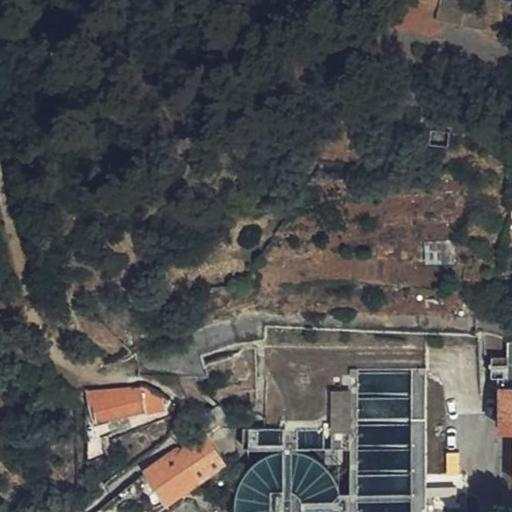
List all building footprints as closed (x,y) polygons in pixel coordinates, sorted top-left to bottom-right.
[(449,132),(431,132),(431,144),(449,144),(449,132)] [(453,242),(426,244),(428,260),(454,258),(453,242)] [(504,316),(504,299),(486,299),(486,316),(504,316)] [(458,511),(428,511),(424,371),(354,372),(355,389),(356,427),(335,428),(251,428),(253,448),(356,446),(358,511),(458,511)] [(511,382),(510,383),(497,383),(498,430),(511,429),(511,382)] [(127,387),(84,390),(90,416),(93,433),(107,431),(105,422),(126,419),(127,426),(145,424),(143,416),(139,387),(127,387)] [(139,387),(143,416),(169,413),(166,398),(157,392),(148,389),(139,387)] [(356,427),(355,389),(334,389),(335,428),(356,427)] [(186,450),(182,445),(145,469),(147,472),(169,504),(199,482),(197,479),(212,468),(214,471),(222,465),(218,459),(234,447),(231,433),(222,431),(216,431),(208,436),(186,450)] [(342,511),(343,510),(344,504),(343,498),(342,491),(340,485),(338,479),(335,474),(331,469),(326,464),(321,460),(316,457),(310,454),(304,452),(297,451),(291,451),(285,451),(278,452),(272,454),(266,456),(261,460),(256,464),(251,468),(247,473),(244,478),(241,484),(239,490),(238,497),(238,503),(238,509),(238,511),(342,511)]
